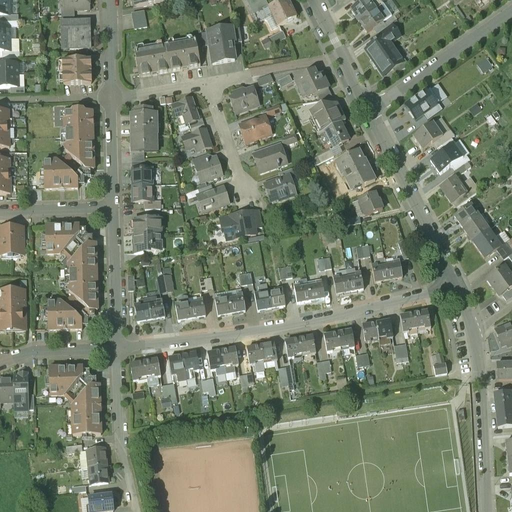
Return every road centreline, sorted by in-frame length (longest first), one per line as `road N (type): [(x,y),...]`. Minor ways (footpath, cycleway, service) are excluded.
road 1 (track): [(118,438),(480,374)]
road 2 (residential): [(460,287),(213,338),(119,346)]
road 3 (residential): [(369,113),(460,287)]
road 4 (residential): [(472,331),(489,511)]
road 5 (residential): [(369,113),(511,11)]
road 6 (residential): [(136,511),(118,438),(119,346)]
road 7 (residential): [(119,346),(115,205)]
road 8 (residential): [(312,0),(369,113)]
road 9 (residential): [(119,346),(33,348),(0,362)]
